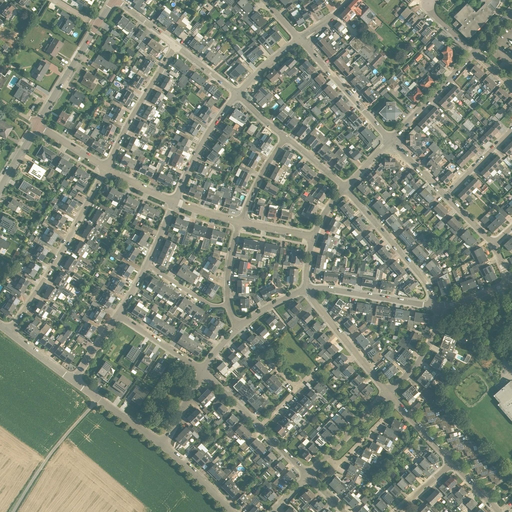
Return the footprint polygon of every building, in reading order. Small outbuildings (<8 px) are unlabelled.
[(144,2),(143,1),(140,0),(128,0),(129,0),(133,3),(135,5),(134,8),(142,14),(144,11),(140,8),(144,2)] [(237,12),(247,3),(244,0),(240,0),(239,0),(236,0),(234,2),(232,4),(229,7),(225,11),(229,14),(234,9),(237,12)] [(308,2),(306,0),(305,0),(304,1),(307,6),(309,5),(315,13),(320,10),(316,3),(313,0),(310,2),(309,0),(308,2)] [(326,6),(321,0),(318,0),(319,1),(316,3),(320,10),(326,6)] [(374,19),(378,16),(375,13),(365,4),(361,0),(355,0),(349,7),(355,13),(358,16),(367,25),(374,18),(374,19)] [(471,37),(470,36),(473,33),(474,34),(480,28),(479,27),(482,24),(483,25),(489,20),(488,18),(491,15),(492,16),(495,13),(493,11),(495,9),(496,10),(495,9),(497,7),(498,6),(499,5),(499,4),(500,3),(500,2),(500,1),(500,0),(480,0),(481,2),(481,4),(483,6),(476,13),(467,4),(456,16),(457,17),(455,19),(457,20),(453,25),(468,40),(471,37)] [(206,2),(202,7),(209,12),(213,7),(206,2)] [(0,12),(7,18),(15,9),(8,4),(5,6),(2,3),(0,6),(0,7),(0,8),(0,7),(0,12)] [(252,7),(247,3),(237,12),(237,13),(242,17),(237,22),(239,24),(244,20),(247,17),(245,14),(253,7),(252,7)] [(162,24),(169,15),(163,10),(165,8),(163,6),(161,8),(159,11),(162,13),(156,20),(157,20),(158,21),(159,22),(160,22),(162,24)] [(403,11),(398,6),(395,9),(397,11),(394,15),(397,18),(403,11)] [(357,24),(359,22),(356,18),(358,16),(355,13),(349,7),(345,12),(351,18),(352,19),(353,20),(356,22),(357,24)] [(415,14),(416,13),(412,9),(410,10),(408,8),(401,15),(406,19),(407,18),(409,20),(415,14)] [(305,9),(298,13),(304,21),(307,19),(310,18),(309,18),(310,17),(307,11),(306,12),(305,9)] [(62,11),(60,14),(68,19),(70,16),(62,11)] [(166,27),(167,28),(167,29),(173,21),(176,23),(180,18),(171,12),(169,15),(162,24),(165,26),(166,27)] [(253,25),(261,17),(256,13),(257,12),(250,19),(247,17),(244,20),(246,23),(248,21),(253,25)] [(345,12),(340,16),(347,23),(349,20),(352,22),(353,20),(352,19),(351,18),(345,12)] [(304,21),(298,13),(292,17),(298,25),(304,21)] [(421,22),(420,21),(416,17),(417,16),(415,14),(409,20),(408,21),(412,26),(411,26),(414,29),(415,28),(421,22)] [(180,18),(176,23),(178,25),(173,33),(175,34),(174,34),(176,35),(178,37),(186,27),(187,26),(181,22),(185,17),(182,15),(180,18)] [(124,29),(129,22),(123,17),(118,24),(124,29)] [(261,17),(253,25),(257,30),(255,31),(257,34),(261,31),(259,28),(260,27),(260,28),(266,22),(266,21),(265,22),(261,17)] [(220,28),(224,24),(220,19),(216,23),(220,28)] [(62,21),(58,28),(65,32),(69,34),(71,31),(75,24),(68,20),(66,23),(62,21)] [(425,30),(422,28),(425,24),(421,20),(420,21),(421,22),(415,28),(418,31),(416,33),(420,37),(422,34),(425,30)] [(129,22),(124,29),(130,33),(135,26),(129,22)] [(335,31),(341,36),(343,34),(341,32),(345,27),(339,22),(335,27),(337,29),(335,31)] [(182,40),(184,41),(183,41),(184,41),(189,35),(190,34),(192,36),(195,32),(194,31),(196,29),(197,28),(194,26),(191,30),(192,31),(191,32),(186,27),(178,37),(181,39),(182,40)] [(275,33),(270,37),(275,43),(279,40),(278,39),(280,37),(277,32),(279,31),(275,26),(272,29),(275,33)] [(428,27),(425,30),(422,34),(425,37),(423,39),(427,43),(431,38),(429,36),(433,31),(428,27)] [(194,49),(199,43),(201,40),(196,36),(197,34),(199,31),(196,29),(194,31),(195,32),(192,36),(194,38),(189,45),(191,46),(190,46),(192,47),(194,49)] [(131,38),(139,44),(137,46),(140,48),(144,44),(141,42),(146,35),(140,30),(136,36),(133,34),(131,38)] [(126,44),(131,38),(133,34),(131,37),(128,35),(128,36),(123,42),(126,44)] [(264,38),(262,37),(257,41),(258,41),(261,45),(265,42),(269,46),(271,44),(272,45),(275,43),(270,37),(268,34),(264,38)] [(381,51),(379,53),(359,34),(349,44),(367,61),(376,69),(387,57),(381,51)] [(329,38),(330,37),(328,35),(317,44),(322,49),(327,44),(327,43),(331,40),(329,38)] [(117,47),(114,45),(116,42),(109,37),(103,47),(102,48),(111,53),(112,51),(114,52),(117,47)] [(201,40),(199,43),(194,49),(197,51),(198,52),(200,53),(199,54),(200,54),(205,47),(206,46),(208,48),(214,41),(211,39),(209,42),(203,38),(201,41),(201,40)] [(55,58),(55,57),(54,57),(56,53),(57,53),(63,44),(54,39),(50,46),(47,44),(43,51),(55,58)] [(152,39),(147,45),(149,47),(153,49),(157,44),(152,39)] [(326,53),(337,44),(335,41),(334,42),(332,39),(331,40),(327,43),(327,44),(322,49),(326,53)] [(438,50),(442,45),(435,39),(432,43),(435,46),(438,50)] [(210,51),(205,58),(205,57),(207,59),(208,60),(208,59),(211,62),(218,52),(213,49),(215,47),(217,44),(214,41),(208,48),(210,50),(210,51)] [(432,43),(431,43),(430,41),(426,45),(426,46),(425,47),(428,49),(430,51),(433,48),(439,54),(440,53),(438,50),(435,46),(432,43)] [(330,58),(342,48),(343,49),(348,44),(346,42),(341,46),(340,45),(339,46),(337,44),(326,53),(330,58)] [(159,54),(160,52),(163,48),(157,44),(153,49),(159,54)] [(452,57),(452,51),(448,47),(447,48),(445,46),(441,51),(445,55),(445,57),(452,57)] [(263,53),(257,47),(251,51),(257,58),(263,53)] [(138,51),(141,53),(146,58),(148,55),(143,50),(140,48),(138,51)] [(246,51),(248,54),(246,56),(252,63),(257,58),(251,51),(249,48),(246,51)] [(337,56),(339,58),(334,63),(339,68),(344,63),(344,62),(348,59),(346,56),(349,54),(344,49),(337,56)] [(430,51),(428,49),(424,52),(432,60),(435,57),(429,52),(430,51)] [(221,60),(221,59),(224,61),(227,56),(225,55),(223,57),(218,52),(211,62),(213,64),(214,65),(216,66),(215,66),(216,66),(221,60)] [(419,53),(414,58),(417,62),(423,56),(419,53)] [(104,59),(98,55),(94,62),(93,62),(91,64),(91,65),(98,69),(101,64),(106,67),(104,69),(108,71),(107,71),(108,72),(109,70),(109,69),(114,72),(115,70),(117,67),(104,59)] [(445,57),(441,61),(440,62),(441,63),(442,63),(446,67),(447,65),(448,66),(452,62),(452,57),(445,57)] [(287,66),(290,69),(291,68),(292,69),(297,65),(295,63),(296,62),(292,58),(288,62),(287,61),(278,70),(284,77),(287,74),(283,70),(287,66)] [(154,64),(147,59),(147,60),(145,62),(143,61),(140,59),(138,61),(151,69),(154,64)] [(232,67),(234,70),(240,75),(243,72),(242,71),(244,69),(240,65),(242,63),(238,59),(235,62),(237,63),(232,67)] [(344,63),(339,68),(343,72),(351,65),(348,63),(350,61),(348,59),(344,62),(344,63)] [(179,71),(184,64),(178,60),(173,66),(179,71)] [(42,61),(32,77),(40,82),(44,76),(46,72),(45,71),(49,66),(50,66),(42,61)] [(151,69),(138,61),(138,62),(140,63),(137,68),(134,66),(132,68),(142,75),(144,72),(147,74),(151,69)] [(298,68),(301,70),(300,71),(303,73),(311,66),(310,65),(311,65),(309,63),(308,63),(306,61),(298,68)] [(436,64),(434,67),(442,74),(446,70),(444,68),(446,67),(442,63),(441,63),(440,62),(439,62),(439,61),(436,64)] [(179,71),(183,74),(185,75),(190,69),(184,64),(179,71)] [(442,74),(434,67),(431,64),(425,70),(427,72),(434,78),(436,77),(438,78),(442,74)] [(356,65),(353,68),(351,65),(343,72),(347,77),(358,67),(356,65)] [(311,66),(303,73),(301,75),(307,82),(317,73),(315,71),(311,66)] [(358,72),(360,74),(361,75),(367,70),(364,66),(360,70),(358,72)] [(470,71),(473,73),(475,75),(480,70),(475,66),(470,71)] [(434,78),(427,72),(425,70),(422,67),(419,70),(421,73),(425,76),(423,79),(424,80),(430,86),(434,82),(432,79),(433,78),(434,79),(434,78)] [(142,75),(132,68),(130,71),(134,74),(131,79),(134,81),(141,85),(144,79),(141,77),(142,75)] [(294,77),(298,73),(294,68),(289,72),(294,77)] [(240,75),(234,70),(230,74),(227,70),(224,73),(228,77),(230,76),(234,79),(236,77),(237,78),(240,75)] [(274,71),(270,75),(270,74),(266,77),(272,83),(278,78),(281,80),(284,77),(278,70),(278,71),(279,72),(277,74),(274,71)] [(399,78),(404,73),(400,70),(395,75),(399,78)] [(477,82),(480,79),(485,74),(480,70),(475,75),(473,77),(471,80),(473,82),(475,80),(477,82)] [(93,83),(96,78),(101,81),(103,77),(96,73),(94,76),(87,72),(83,78),(84,79),(81,83),(81,84),(92,91),(96,85),(93,83)] [(195,72),(190,78),(189,80),(188,81),(194,85),(200,77),(195,72)] [(9,75),(7,74),(5,77),(0,74),(0,85),(4,79),(6,80),(7,79),(9,75)] [(378,74),(370,80),(373,83),(376,80),(379,76),(380,76),(378,74)] [(322,88),(321,86),(325,82),(319,75),(311,82),(310,80),(303,87),(299,90),(293,95),(294,95),(295,98),(296,99),(303,93),(302,92),(312,83),(313,84),(313,85),(319,91),(321,88),(322,88)] [(361,82),(363,80),(363,79),(359,75),(351,82),(355,87),(361,82)] [(372,83),(374,85),(381,79),(379,76),(376,80),(373,83),(372,83)] [(174,82),(174,81),(167,77),(164,82),(171,86),(173,88),(176,83),(174,82)] [(194,85),(199,89),(201,86),(202,87),(206,81),(200,77),(194,85)] [(488,77),(483,82),(485,84),(483,87),(484,87),(482,89),(484,91),(492,81),(488,77)] [(394,90),(398,84),(391,78),(388,81),(389,82),(391,83),(390,85),(389,85),(394,90)] [(33,93),(35,89),(36,88),(21,79),(16,86),(22,89),(19,94),(16,98),(21,101),(20,101),(22,102),(25,104),(32,92),(33,93)] [(424,88),(426,90),(430,86),(424,80),(423,79),(419,83),(417,81),(415,83),(417,85),(423,90),(424,88)] [(360,91),(368,84),(363,80),(361,82),(355,87),(360,91)] [(141,85),(134,81),(131,86),(138,90),(141,85)] [(492,81),(484,91),(485,92),(487,90),(490,93),(492,90),(497,85),(492,81)] [(173,88),(171,86),(164,82),(160,87),(168,92),(167,94),(172,98),(174,95),(170,93),(173,88)] [(406,91),(407,91),(408,92),(404,96),(411,102),(413,100),(415,102),(419,98),(411,91),(403,83),(400,86),(406,91)] [(212,85),(207,91),(209,92),(213,95),(217,90),(212,85)] [(419,98),(423,94),(421,92),(423,90),(417,85),(411,91),(419,98)] [(198,97),(204,89),(202,87),(201,86),(199,89),(199,90),(196,95),(198,97)] [(329,86),(323,90),(324,91),(320,94),(324,98),(324,99),(325,98),(333,91),(329,86)] [(461,91),(456,86),(452,90),(465,103),(466,101),(462,98),(461,97),(463,94),(461,91)] [(122,95),(124,96),(131,100),(134,95),(132,94),(134,91),(128,88),(127,87),(125,90),(125,89),(122,95)] [(254,97),(257,100),(255,102),(261,107),(265,104),(268,101),(269,101),(270,100),(273,97),(269,93),(268,93),(262,87),(258,91),(259,91),(254,97)] [(372,89),(372,90),(370,87),(362,94),(367,99),(374,92),(375,92),(372,89)] [(494,105),(494,104),(496,102),(505,92),(500,88),(495,93),(496,93),(498,95),(496,97),(494,100),(494,101),(492,103),(494,105)] [(206,95),(205,94),(207,91),(204,89),(198,97),(203,100),(206,96),(206,95)] [(83,102),(86,97),(77,91),(77,90),(76,92),(74,96),(73,95),(69,101),(73,103),(75,105),(78,107),(82,101),(83,102)] [(223,94),(217,90),(213,95),(218,100),(223,94)] [(447,95),(453,100),(455,97),(459,101),(461,99),(464,103),(465,103),(452,90),(447,95)] [(333,91),(325,98),(329,102),(329,103),(337,95),(333,91)] [(154,97),(164,103),(165,103),(166,101),(163,99),(165,96),(158,92),(154,97)] [(379,97),(378,96),(374,92),(367,99),(371,104),(379,97)] [(505,92),(496,102),(494,104),(494,105),(497,107),(499,104),(498,103),(502,99),(505,101),(510,96),(505,92)] [(118,100),(114,98),(113,101),(122,106),(124,103),(128,106),(131,100),(124,96),(122,95),(118,100)] [(450,102),(453,100),(447,95),(443,99),(453,108),(454,107),(452,105),(452,104),(450,102)] [(161,107),(164,103),(154,97),(151,102),(159,107),(158,109),(163,112),(165,110),(161,107)] [(216,102),(210,98),(207,103),(212,107),(216,102)] [(332,107),(336,112),(339,109),(345,104),(341,99),(332,107)] [(451,110),(453,108),(443,99),(439,104),(446,111),(449,108),(451,110)] [(112,108),(111,111),(122,117),(125,111),(121,109),(122,106),(113,101),(111,103),(118,107),(116,110),(112,108)] [(205,102),(200,110),(208,116),(212,111),(210,110),(212,107),(207,103),(205,102)] [(391,103),(387,103),(387,107),(386,107),(380,113),(387,120),(387,122),(391,122),(391,103)] [(402,113),(396,107),(395,107),(395,103),(391,103),(391,122),(396,122),(396,120),(402,113)] [(290,110),(286,106),(284,104),(277,113),(279,115),(277,118),(282,122),(287,116),(287,115),(290,117),(293,113),(290,110)] [(345,104),(339,109),(336,112),(337,112),(336,112),(338,114),(339,114),(340,116),(338,118),(338,117),(333,121),(336,125),(339,121),(341,120),(346,116),(344,114),(349,109),(345,104)] [(155,113),(156,111),(149,106),(146,112),(154,117),(156,113),(155,113)] [(317,117),(321,113),(315,106),(311,111),(317,117)] [(441,112),(435,107),(431,111),(436,116),(438,119),(441,121),(442,122),(443,122),(445,120),(441,116),(442,114),(441,112)] [(242,114),(236,110),(235,109),(236,110),(232,116),(231,115),(231,116),(238,120),(242,114)] [(208,116),(200,110),(199,110),(194,117),(195,118),(201,122),(203,120),(205,121),(208,116)] [(113,115),(112,118),(119,122),(122,117),(111,111),(110,113),(113,115)] [(427,116),(432,121),(436,116),(431,111),(427,116)] [(69,116),(64,113),(62,112),(60,115),(59,114),(58,116),(59,116),(57,118),(59,119),(57,122),(70,130),(74,124),(71,122),(71,123),(67,121),(67,120),(69,116)] [(151,120),(154,122),(156,118),(154,117),(146,112),(142,117),(149,121),(151,120)] [(297,124),(296,124),(298,122),(294,118),(296,115),(293,113),(290,117),(292,119),(288,123),(289,123),(286,126),(292,130),(297,124)] [(343,123),(348,118),(352,123),(358,118),(353,113),(351,116),(348,113),(346,116),(341,120),(343,123)] [(248,118),(242,114),(238,120),(244,124),(248,118)] [(438,135),(439,136),(441,134),(432,126),(434,123),(432,121),(427,116),(423,120),(438,135)] [(299,131),(299,132),(297,134),(302,139),(303,138),(304,138),(304,137),(310,130),(305,126),(309,120),(307,118),(301,124),(304,126),(299,131)] [(362,123),(358,118),(352,123),(350,126),(354,130),(351,133),(352,133),(354,135),(363,127),(362,127),(360,125),(362,123)] [(6,138),(12,128),(0,120),(0,130),(0,131),(0,134),(0,135),(6,138)] [(418,125),(423,130),(426,127),(436,137),(438,135),(423,120),(418,125)] [(155,127),(149,124),(144,121),(143,123),(140,122),(137,127),(148,133),(151,134),(155,130),(156,128),(154,127),(155,127)] [(74,136),(80,140),(83,134),(78,130),(82,124),(79,122),(74,130),(76,132),(74,136)] [(202,126),(195,122),(191,127),(198,131),(202,126)] [(330,130),(335,125),(333,124),(330,127),(326,122),(324,124),(330,130)] [(493,123),(491,122),(490,123),(498,132),(503,127),(498,122),(495,125),(493,123)] [(494,136),(498,132),(490,123),(488,125),(492,128),(489,131),(494,136)] [(116,127),(109,124),(107,127),(104,125),(102,128),(106,130),(114,133),(116,127)] [(253,133),(254,134),(258,128),(257,127),(252,124),(248,130),(245,128),(243,131),(251,136),(253,133)] [(233,130),(232,129),(229,127),(227,125),(227,126),(223,131),(222,131),(224,132),(222,134),(227,139),(229,140),(231,137),(235,132),(233,130)] [(176,129),(180,131),(186,135),(188,132),(184,130),(181,129),(182,128),(178,126),(176,129)] [(417,126),(413,130),(407,136),(407,141),(415,141),(418,141),(418,135),(422,131),(417,126)] [(134,133),(141,136),(142,134),(143,135),(144,134),(147,135),(148,133),(137,127),(134,133)] [(191,127),(188,132),(195,137),(198,131),(191,127)] [(356,138),(361,133),(366,138),(371,133),(368,130),(366,128),(361,133),(361,132),(360,133),(358,131),(363,127),(354,135),(356,138)] [(322,142),(321,143),(325,138),(320,134),(315,129),(314,130),(310,135),(312,137),(307,143),(313,148),(319,140),(322,142)] [(106,130),(104,136),(111,139),(114,133),(106,130)] [(482,130),(481,132),(490,140),(494,136),(489,131),(486,134),(485,132),(483,130),(482,130)] [(490,140),(481,132),(479,133),(483,137),(480,140),(485,145),(490,140)] [(341,142),(345,138),(341,133),(337,137),(341,142)] [(371,143),(376,139),(374,136),(371,133),(366,138),(362,141),(367,146),(365,148),(367,150),(373,145),(371,143)] [(83,134),(80,140),(86,143),(89,138),(83,134)] [(217,143),(222,148),(223,149),(225,146),(223,144),(227,139),(222,134),(222,135),(218,140),(217,140),(218,141),(217,143)] [(189,147),(192,142),(188,140),(185,138),(184,140),(183,140),(182,139),(182,138),(175,135),(173,139),(177,141),(189,147)] [(273,140),(267,136),(263,142),(269,146),(273,140)] [(132,137),(129,143),(137,147),(143,149),(147,142),(141,139),(140,141),(132,137)] [(329,151),(328,151),(331,148),(325,144),(329,140),(326,138),(325,138),(321,143),(323,146),(318,152),(323,157),(329,151)] [(260,140),(256,146),(258,148),(258,147),(264,152),(269,146),(263,142),(260,140)] [(97,142),(96,142),(94,141),(91,147),(96,151),(100,145),(101,143),(98,141),(97,142)] [(189,147),(177,141),(175,145),(174,147),(172,146),(169,144),(167,147),(168,147),(171,149),(182,154),(183,151),(186,153),(189,147)] [(407,146),(413,152),(419,157),(424,152),(419,148),(420,147),(421,147),(421,141),(418,141),(415,141),(407,141),(407,146)] [(474,146),(472,148),(469,144),(468,145),(466,146),(470,150),(475,155),(479,150),(478,149),(480,147),(476,142),(475,142),(473,144),(474,146)] [(126,148),(133,151),(132,153),(132,154),(133,154),(139,157),(140,154),(143,156),(144,153),(136,149),(137,147),(129,143),(126,148)] [(211,152),(217,157),(218,158),(220,155),(218,153),(222,148),(217,143),(216,143),(217,144),(212,149),(213,150),(211,152)] [(432,144),(428,148),(436,155),(426,165),(430,168),(441,157),(443,155),(445,153),(434,143),(432,144)] [(106,149),(100,145),(96,151),(102,155),(106,149)] [(466,146),(466,147),(465,148),(468,151),(466,154),(471,159),(475,155),(470,150),(466,146)] [(52,161),(51,162),(48,168),(51,170),(55,164),(57,161),(53,159),(56,155),(42,147),(37,156),(43,160),(45,157),(52,161)] [(503,151),(508,156),(511,153),(511,154),(511,150),(508,147),(503,151)] [(350,149),(347,152),(355,161),(361,155),(360,154),(358,152),(355,148),(352,151),(350,149)] [(170,151),(173,153),(170,159),(181,164),(184,158),(180,157),(182,154),(171,149),(170,151)] [(323,157),(329,162),(331,159),(334,161),(342,152),(339,149),(334,155),(329,151),(323,157)] [(211,165),(214,167),(216,163),(219,159),(218,158),(217,157),(211,152),(211,153),(207,158),(206,158),(208,159),(205,162),(211,165)] [(283,157),(290,161),(293,155),(286,152),(283,157)] [(334,166),(340,171),(345,165),(343,163),(347,157),(342,152),(334,161),(337,163),(334,166)] [(255,154),(254,153),(251,159),(257,163),(261,157),(255,154)] [(453,160),(452,159),(448,156),(447,155),(446,155),(445,153),(443,155),(445,157),(450,163),(453,160)] [(471,159),(466,154),(462,157),(461,156),(462,156),(460,153),(458,155),(456,153),(456,154),(466,164),(471,159)] [(460,160),(457,163),(462,168),(466,164),(456,154),(455,155),(456,156),(456,157),(458,159),(459,159),(460,160)] [(142,165),(143,163),(146,157),(143,156),(140,161),(138,165),(141,166),(138,172),(145,175),(148,168),(145,166),(144,167),(142,165)] [(494,160),(499,165),(503,170),(505,168),(500,164),(503,161),(498,156),(494,160)] [(120,163),(127,166),(130,159),(126,157),(126,158),(123,157),(120,163)] [(293,162),(290,161),(283,157),(280,163),(283,164),(282,167),(288,170),(289,168),(287,167),(289,164),(291,165),(293,162)] [(433,172),(439,166),(437,164),(443,159),(441,157),(430,168),(433,172)] [(57,167),(62,170),(67,162),(62,158),(57,167)] [(130,159),(127,166),(133,169),(136,163),(133,162),(134,161),(130,159)] [(169,159),(167,164),(179,170),(181,164),(170,159),(169,159)] [(257,163),(251,159),(247,166),(248,166),(253,170),(257,163)] [(378,166),(380,168),(381,167),(389,167),(389,159),(384,159),(378,166)] [(394,159),(389,159),(389,167),(389,170),(396,169),(397,169),(399,167),(401,165),(394,159)] [(509,176),(503,170),(499,165),(494,160),(490,165),(497,172),(499,170),(504,175),(507,178),(509,176)] [(73,165),(67,162),(62,170),(67,173),(73,165)] [(158,163),(156,168),(150,165),(148,168),(145,175),(151,178),(154,172),(157,174),(161,164),(158,163)] [(34,164),(32,167),(28,173),(37,178),(40,180),(46,171),(34,164)] [(162,175),(160,174),(164,166),(161,164),(157,174),(156,175),(158,177),(157,181),(163,184),(167,176),(163,174),(162,175)] [(200,174),(204,176),(206,172),(210,174),(211,171),(210,171),(211,169),(219,174),(221,170),(214,167),(211,165),(209,168),(201,164),(198,172),(200,174)] [(298,173),(303,178),(310,170),(305,165),(299,171),(297,169),(292,175),(295,177),(298,173)] [(485,169),(490,174),(495,179),(496,177),(494,175),(497,173),(497,172),(490,165),(485,169)] [(241,170),(238,177),(247,182),(251,175),(248,174),(249,171),(245,169),(240,166),(238,169),(241,170)] [(273,173),(280,176),(283,178),(286,172),(290,174),(291,172),(288,170),(282,167),(280,169),(276,167),(273,173)] [(78,168),(75,174),(73,173),(69,180),(72,181),(74,178),(78,180),(83,172),(78,168)] [(181,174),(176,171),(170,169),(169,172),(176,175),(175,176),(179,178),(181,174)] [(494,180),(495,179),(490,174),(485,169),(481,173),(488,181),(491,178),(493,180),(494,180)] [(310,170),(303,178),(309,182),(308,183),(311,185),(317,177),(315,175),(316,174),(315,174),(310,170)] [(369,175),(380,186),(382,184),(380,181),(381,180),(378,177),(381,174),(377,170),(374,172),(373,171),(369,175)] [(451,180),(455,176),(450,170),(447,174),(443,170),(442,172),(451,180)] [(89,175),(83,172),(78,180),(84,184),(89,175)] [(451,180),(442,172),(439,174),(441,176),(442,175),(444,177),(441,179),(446,185),(451,180)] [(270,178),(275,181),(273,183),(279,187),(281,184),(280,183),(283,178),(280,176),(273,173),(270,178)] [(409,173),(401,182),(406,186),(408,184),(414,178),(409,173)] [(163,184),(170,187),(173,180),(171,178),(172,176),(168,174),(167,176),(163,184)] [(366,178),(371,183),(369,185),(374,189),(377,186),(379,187),(380,186),(369,175),(366,178)] [(396,176),(392,180),(388,183),(391,186),(395,183),(399,179),(396,176)] [(247,182),(238,177),(235,184),(232,183),(230,185),(236,188),(240,190),(242,187),(244,188),(247,182)] [(311,185),(313,187),(320,179),(317,177),(311,185)] [(408,184),(406,186),(403,189),(407,192),(417,181),(414,178),(408,184)] [(480,184),(481,184),(476,179),(471,183),(476,188),(478,190),(480,192),(483,195),(484,193),(479,188),(481,186),(480,184)] [(18,189),(33,198),(35,195),(40,198),(43,193),(24,181),(21,185),(22,186),(20,190),(19,189),(18,189)] [(421,185),(417,181),(407,192),(402,197),(403,199),(408,194),(413,189),(415,190),(421,185)] [(356,187),(365,196),(371,191),(369,189),(362,182),(356,187)] [(206,190),(208,191),(205,201),(211,203),(215,192),(212,191),(212,190),(209,189),(211,184),(208,183),(206,190)] [(472,192),(474,190),(476,188),(471,183),(467,187),(472,192)] [(271,193),(270,196),(275,199),(276,196),(275,195),(278,189),(268,184),(264,190),(271,193)] [(113,200),(117,192),(106,186),(103,192),(108,195),(107,197),(113,200)] [(330,190),(324,186),(322,189),(318,187),(316,189),(318,190),(326,196),(330,190),(330,191),(330,190)] [(197,187),(196,190),(190,188),(188,195),(194,198),(197,188),(197,187)] [(203,192),(202,192),(203,189),(197,187),(197,188),(194,198),(200,200),(203,192)] [(215,192),(211,203),(218,205),(220,198),(223,199),(225,191),(225,188),(222,187),(220,193),(220,194),(216,192),(215,192)] [(469,195),(472,192),(467,187),(462,192),(472,201),(474,199),(471,197),(469,195)] [(315,198),(316,198),(321,202),(322,202),(321,202),(326,196),(318,190),(316,189),(311,196),(309,195),(308,197),(313,201),(315,199),(315,198)] [(429,194),(424,189),(422,192),(420,189),(413,196),(415,198),(417,197),(421,201),(420,203),(424,199),(429,194)] [(228,193),(228,192),(225,191),(223,199),(225,199),(223,207),(229,209),(231,201),(232,199),(229,198),(230,194),(228,193)] [(390,195),(388,193),(386,191),(380,196),(385,200),(390,195)] [(113,200),(118,203),(123,195),(117,192),(113,200)] [(470,203),(472,201),(462,192),(458,196),(463,201),(466,199),(470,203)] [(312,204),(313,201),(308,197),(301,193),(300,196),(300,197),(306,201),(306,200),(309,202),(311,204),(312,204)] [(428,209),(429,207),(435,202),(433,200),(434,199),(429,194),(424,199),(420,203),(427,210),(428,209)] [(128,197),(124,206),(129,209),(127,213),(134,200),(128,197)] [(68,198),(65,203),(73,209),(77,203),(68,198)] [(7,206),(6,206),(15,212),(18,207),(18,208),(18,207),(28,213),(31,209),(13,199),(10,203),(8,202),(9,203),(7,206)] [(231,201),(229,209),(235,210),(237,206),(239,207),(241,201),(235,199),(234,202),(231,201)] [(131,215),(133,211),(138,213),(141,206),(138,205),(139,203),(134,200),(127,213),(131,215)] [(342,215),(344,213),(345,214),(350,209),(346,204),(346,203),(343,200),(337,205),(342,210),(340,212),(342,215)] [(372,206),(373,206),(377,211),(383,206),(379,201),(372,206)] [(276,209),(277,208),(276,209),(279,210),(283,203),(280,202),(278,206),(276,206),(275,206),(270,205),(269,206),(268,208),(269,208),(269,209),(268,213),(268,217),(274,218),(276,209)] [(70,214),(73,209),(65,203),(61,209),(70,214)] [(255,215),(264,217),(265,212),(266,208),(266,205),(264,204),(257,203),(255,215)] [(282,209),(282,212),(280,219),(288,220),(288,219),(291,219),(292,212),(292,211),(296,204),(292,203),(289,210),(282,209)] [(439,203),(433,209),(438,214),(443,208),(439,203)] [(511,214),(511,207),(511,206),(510,206),(508,203),(503,208),(505,209),(503,211),(507,216),(509,214),(511,216),(511,214)] [(318,208),(311,204),(308,211),(314,214),(317,208),(318,208)] [(138,213),(137,216),(139,217),(145,220),(147,217),(151,208),(145,205),(144,208),(141,206),(138,213)] [(377,211),(382,216),(388,211),(383,206),(377,211)] [(152,220),(152,219),(156,221),(160,213),(156,211),(156,210),(151,208),(147,217),(145,220),(147,221),(149,218),(152,220)] [(443,208),(438,214),(442,218),(448,212),(443,208)] [(308,211),(305,209),(304,209),(302,212),(306,214),(304,217),(311,220),(314,214),(308,211)] [(354,214),(354,213),(350,209),(345,214),(349,218),(354,214)] [(506,220),(507,220),(505,218),(507,216),(503,211),(501,209),(498,212),(501,215),(497,219),(502,224),(506,220)] [(98,210),(95,215),(103,220),(106,222),(110,217),(109,217),(109,216),(115,219),(117,216),(115,216),(113,214),(109,213),(105,210),(104,213),(98,210)] [(58,213),(55,219),(63,224),(67,219),(58,213)] [(91,221),(99,226),(103,220),(95,215),(91,221)] [(386,221),(390,226),(396,221),(399,219),(396,215),(393,217),(392,216),(386,221)] [(15,224),(13,222),(3,216),(0,222),(1,223),(0,224),(0,226),(8,231),(9,229),(11,231),(15,224)] [(453,217),(447,223),(452,227),(457,222),(453,217)] [(173,228),(179,230),(182,220),(177,218),(173,228)] [(341,223),(339,222),(340,220),(336,218),(335,220),(332,219),(329,225),(336,228),(338,229),(341,223)] [(362,223),(358,218),(351,224),(349,222),(345,225),(347,228),(350,225),(354,230),(357,228),(362,223)] [(60,229),(63,224),(55,219),(52,224),(60,229)] [(390,226),(395,231),(401,226),(399,224),(402,222),(399,219),(396,221),(390,226)] [(497,229),(502,224),(497,219),(492,223),(497,229)] [(188,223),(182,220),(179,230),(178,233),(184,236),(183,240),(186,241),(188,234),(185,234),(186,232),(185,232),(188,223)] [(451,232),(454,235),(456,237),(458,235),(455,233),(456,232),(462,226),(457,222),(452,227),(454,230),(451,232)] [(366,228),(362,223),(357,228),(354,230),(358,235),(355,237),(357,240),(363,235),(361,232),(366,228)] [(497,229),(492,223),(487,228),(493,233),(497,229)] [(85,230),(93,236),(97,230),(89,225),(85,230)] [(190,237),(196,239),(200,226),(195,225),(191,236),(188,234),(186,241),(189,242),(190,237)] [(334,237),(339,239),(340,236),(335,234),(338,229),(336,228),(329,225),(326,230),(335,235),(334,237)] [(200,226),(196,239),(199,240),(200,237),(204,238),(207,228),(200,226)] [(50,230),(46,235),(55,240),(58,235),(50,230)] [(93,243),(94,243),(97,238),(93,236),(85,230),(82,236),(88,240),(93,243)] [(216,241),(219,232),(213,230),(210,240),(216,241)] [(403,241),(412,234),(408,230),(406,232),(405,231),(399,236),(403,241)] [(149,236),(142,231),(138,237),(146,241),(149,236)] [(456,237),(453,240),(455,242),(457,240),(460,242),(463,239),(465,242),(471,236),(466,231),(463,234),(461,232),(458,235),(456,237)] [(222,243),(225,234),(219,232),(216,241),(217,242),(222,243)] [(369,242),(375,238),(370,233),(365,237),(363,235),(357,240),(357,241),(358,242),(359,242),(363,247),(366,244),(367,245),(369,242)] [(403,241),(408,247),(415,241),(417,243),(421,239),(419,237),(416,239),(412,234),(403,241)] [(40,237),(39,238),(36,236),(35,239),(44,244),(45,242),(52,246),(55,240),(46,235),(44,239),(40,237)] [(125,238),(127,240),(138,247),(139,245),(142,247),(146,241),(138,237),(135,242),(134,241),(128,237),(128,238),(124,235),(122,237),(125,238)] [(476,241),(471,236),(465,242),(470,247),(476,241)] [(0,249),(1,249),(2,247),(7,250),(11,244),(0,237),(0,249)] [(333,240),(324,237),(322,243),(332,246),(334,240),(338,242),(339,239),(334,237),(333,240)] [(367,245),(369,247),(372,245),(374,247),(379,242),(375,238),(369,242),(367,245)] [(37,244),(36,244),(33,249),(37,251),(45,256),(48,251),(42,247),(44,244),(35,239),(33,241),(37,244)] [(125,242),(132,247),(129,252),(136,257),(140,251),(136,249),(138,247),(127,240),(125,242)] [(242,250),(244,251),(248,252),(249,249),(251,241),(244,240),(242,250)] [(88,248),(89,246),(86,244),(80,241),(77,246),(85,252),(88,254),(91,250),(88,248)] [(164,247),(173,251),(176,245),(166,241),(164,247)] [(249,249),(258,251),(259,246),(256,246),(257,242),(251,241),(249,249)] [(327,251),(328,248),(331,250),(332,246),(322,243),(320,249),(327,251)] [(264,252),(263,255),(269,256),(271,245),(265,244),(263,252),(264,252)] [(269,256),(275,257),(275,254),(276,254),(278,246),(271,245),(269,256)] [(73,252),(80,256),(82,257),(85,252),(77,246),(73,252)] [(416,256),(425,249),(424,248),(420,247),(420,248),(418,246),(412,251),(416,256)] [(161,252),(171,256),(173,251),(164,247),(161,252)] [(387,252),(383,247),(376,253),(374,251),(370,254),(372,256),(375,254),(376,256),(379,259),(382,256),(387,252)] [(367,256),(370,254),(374,251),(372,248),(371,249),(365,254),(367,256)] [(481,248),(474,252),(477,258),(484,254),(481,248)] [(416,256),(421,262),(428,256),(430,258),(434,254),(436,253),(434,250),(432,252),(429,254),(425,249),(416,256)] [(32,255),(26,252),(23,250),(21,252),(25,254),(31,258),(32,255)] [(293,250),(292,257),(299,258),(300,251),(293,250)] [(37,251),(33,256),(42,261),(45,256),(37,251)] [(123,259),(117,255),(111,251),(109,255),(115,259),(116,257),(121,261),(123,259)] [(129,252),(125,257),(133,262),(136,257),(129,252)] [(159,257),(168,262),(171,256),(161,252),(159,257)] [(386,265),(385,263),(391,257),(387,252),(382,256),(379,259),(383,264),(377,269),(380,271),(383,268),(386,265)] [(213,258),(210,263),(217,268),(221,263),(217,260),(219,257),(220,254),(213,253),(212,256),(211,257),(213,258)] [(477,258),(480,264),(478,264),(480,267),(485,265),(484,262),(487,261),(484,254),(477,258)] [(318,255),(318,256),(317,262),(323,263),(325,263),(326,259),(327,260),(327,257),(332,259),(333,256),(328,255),(327,257),(318,255)] [(75,267),(79,261),(77,260),(71,256),(67,262),(75,267)] [(290,256),(288,256),(287,263),(283,262),(283,265),(290,266),(290,263),(298,265),(298,264),(299,258),(292,257),(290,256)] [(168,262),(159,257),(156,263),(166,268),(168,262)] [(425,266),(430,272),(438,264),(434,259),(432,260),(431,261),(425,266)] [(207,261),(206,264),(208,266),(206,269),(214,273),(217,268),(210,263),(207,261)] [(390,266),(388,267),(386,265),(383,268),(380,271),(383,272),(384,270),(385,272),(388,269),(390,271),(393,272),(394,271),(400,266),(395,261),(390,266)] [(31,262),(28,267),(37,272),(40,267),(31,262)] [(67,262),(64,267),(72,272),(75,267),(67,262)] [(317,262),(316,268),(315,271),(322,272),(323,269),(325,270),(326,263),(325,263),(323,263),(317,262)] [(336,282),(336,280),(340,280),(341,273),(342,264),(339,263),(339,268),(332,267),(331,271),(331,272),(330,281),(336,282)] [(134,269),(126,264),(123,269),(130,274),(134,269)] [(434,277),(441,271),(438,264),(430,272),(434,277)] [(187,270),(182,266),(176,275),(182,278),(187,270)] [(404,271),(400,266),(394,271),(398,276),(395,279),(397,281),(402,277),(405,274),(404,271)] [(490,266),(483,270),(486,276),(493,272),(490,266)] [(18,268),(18,269),(17,271),(24,276),(26,273),(33,278),(37,272),(28,267),(26,270),(22,271),(18,268)] [(238,274),(241,275),(240,278),(254,279),(254,276),(250,276),(251,270),(247,269),(239,268),(238,274)] [(469,289),(476,286),(473,279),(476,278),(474,274),(473,271),(472,268),(469,269),(471,275),(465,277),(469,289)] [(123,269),(119,274),(127,279),(130,274),(123,269)] [(323,280),(324,280),(330,281),(331,272),(331,271),(328,271),(328,270),(325,270),(323,269),(322,272),(315,271),(315,274),(324,275),(323,280)] [(374,288),(374,285),(377,286),(378,280),(379,275),(380,271),(377,269),(375,278),(369,277),(369,280),(367,287),(374,288)] [(187,281),(192,273),(187,270),(182,278),(187,281)] [(68,284),(72,279),(71,278),(69,277),(61,271),(58,277),(68,283),(68,284)] [(356,278),(359,279),(360,271),(358,271),(357,274),(351,273),(350,277),(349,284),(355,285),(356,278)] [(361,286),(367,287),(369,280),(369,277),(363,276),(363,272),(360,271),(359,279),(362,279),(361,286)] [(343,276),(342,283),(349,284),(350,277),(351,273),(346,272),(345,276),(343,276)] [(496,279),(496,278),(493,272),(486,276),(489,282),(490,281),(491,281),(492,281),(496,279)] [(192,285),(197,276),(192,273),(187,281),(192,285)] [(22,277),(18,283),(27,288),(30,283),(22,277)] [(56,286),(58,288),(59,288),(63,291),(69,294),(70,292),(65,289),(68,283),(58,277),(54,282),(57,284),(56,286)] [(411,290),(416,286),(416,285),(411,280),(409,282),(405,277),(404,279),(402,277),(397,281),(400,282),(403,280),(406,284),(411,290)] [(465,277),(466,281),(460,284),(463,291),(469,289),(465,277)] [(153,290),(158,282),(153,278),(148,287),(153,290)] [(237,287),(245,287),(245,284),(249,284),(249,281),(253,282),(254,279),(240,278),(240,281),(237,281),(237,287)] [(124,283),(117,279),(113,284),(121,289),(124,283)] [(386,290),(392,292),(393,289),(396,289),(397,281),(395,279),(394,283),(388,282),(387,284),(386,290)] [(437,282),(437,283),(439,289),(447,287),(449,286),(450,286),(448,279),(437,282)] [(387,284),(388,282),(381,280),(378,280),(377,286),(380,286),(380,289),(386,290),(387,284)] [(399,290),(399,286),(406,294),(411,290),(406,284),(403,280),(400,282),(397,281),(396,289),(399,290)] [(164,285),(158,282),(153,290),(158,293),(164,285)] [(208,288),(216,292),(219,287),(212,282),(208,288)] [(277,293),(273,285),(271,282),(268,284),(270,287),(266,288),(270,296),(277,293)] [(18,283),(15,288),(24,293),(27,288),(18,283)] [(113,284),(110,289),(118,294),(121,289),(113,284)] [(169,288),(164,285),(158,293),(163,297),(169,288)] [(201,291),(205,293),(212,298),(216,292),(208,288),(205,285),(201,291)] [(7,301),(9,302),(16,306),(20,300),(19,299),(21,295),(12,290),(7,286),(4,290),(9,293),(8,295),(9,298),(7,301)] [(57,293),(58,291),(57,290),(50,286),(47,291),(55,296),(57,298),(60,294),(57,293)] [(439,289),(442,295),(442,296),(446,294),(446,295),(447,294),(452,292),(450,286),(449,286),(447,287),(439,289)] [(104,299),(112,303),(115,298),(112,296),(114,295),(102,287),(100,289),(106,293),(107,292),(108,293),(104,299)] [(256,293),(256,294),(249,294),(249,287),(245,287),(237,287),(237,294),(240,294),(240,297),(249,297),(252,297),(256,297),(256,293)] [(260,292),(264,300),(270,296),(266,288),(263,290),(262,287),(259,289),(260,292)] [(163,297),(168,300),(174,292),(169,288),(163,297)] [(43,297),(51,302),(55,296),(47,291),(43,297)] [(179,295),(174,292),(168,300),(173,304),(179,295)] [(100,303),(94,299),(92,298),(90,300),(91,301),(93,302),(104,309),(106,307),(108,309),(112,303),(104,299),(101,304),(100,303)] [(176,310),(178,307),(183,310),(189,302),(184,298),(182,302),(179,300),(174,308),(171,313),(173,315),(176,310)] [(335,305),(341,309),(343,306),(344,307),(350,308),(349,311),(352,311),(353,306),(354,304),(346,303),(345,304),(339,299),(335,305)] [(240,304),(240,305),(241,305),(241,308),(249,308),(249,300),(240,300),(240,304)] [(9,302),(7,301),(0,309),(0,310),(2,312),(2,313),(7,316),(10,312),(11,313),(16,306),(9,302)] [(41,301),(37,306),(45,311),(49,314),(52,309),(56,311),(58,309),(52,305),(51,308),(48,306),(49,306),(41,301)] [(91,311),(95,314),(102,318),(106,313),(103,311),(104,309),(93,302),(92,303),(91,304),(95,307),(91,311)] [(194,305),(189,302),(183,310),(189,314),(194,305)] [(364,304),(357,303),(356,307),(353,306),(354,304),(353,306),(352,311),(352,313),(355,314),(355,312),(363,313),(364,304)] [(295,316),(296,315),(303,309),(298,304),(291,310),(290,308),(287,311),(293,318),(286,324),(289,326),(298,318),(295,316)] [(364,304),(363,313),(369,314),(370,308),(371,305),(364,304)] [(189,314),(194,317),(199,308),(194,305),(189,314)] [(331,310),(337,314),(342,317),(340,318),(341,318),(343,321),(344,319),(349,316),(347,313),(346,313),(341,309),(335,305),(331,310)] [(37,306),(37,307),(34,312),(37,314),(36,317),(41,320),(43,318),(42,317),(45,311),(37,306)] [(137,317),(142,309),(136,306),(132,313),(137,317)] [(376,306),(375,315),(375,316),(372,316),(371,323),(375,324),(376,321),(374,321),(375,318),(381,319),(382,316),(383,307),(376,306)] [(392,313),(392,311),(390,311),(390,308),(383,307),(382,316),(388,317),(388,321),(391,322),(392,313)] [(199,308),(194,317),(192,319),(197,322),(198,322),(200,324),(201,322),(202,322),(204,319),(205,316),(203,315),(205,312),(199,308)] [(142,309),(137,317),(142,320),(147,313),(142,309)] [(396,309),(395,313),(392,313),(391,322),(389,330),(394,331),(395,322),(401,323),(401,320),(403,310),(396,309)] [(409,316),(410,312),(403,310),(401,320),(408,321),(407,325),(410,326),(411,317),(409,316)] [(308,313),(302,318),(300,320),(298,318),(289,326),(291,329),(299,320),(304,325),(306,328),(309,325),(307,323),(312,318),(308,313)] [(422,314),(415,313),(414,317),(411,317),(410,326),(412,328),(413,322),(420,323),(422,314)] [(102,318),(95,314),(91,319),(99,324),(102,318)] [(352,317),(352,314),(350,314),(350,315),(349,316),(344,319),(346,322),(343,324),(347,329),(353,324),(351,321),(349,319),(352,317)] [(420,323),(427,324),(429,315),(422,314),(420,323)] [(160,320),(155,316),(149,325),(155,328),(160,320)] [(271,328),(274,325),(277,328),(278,327),(280,329),(284,325),(279,320),(277,322),(272,316),(266,322),(271,328)] [(35,320),(32,323),(30,324),(25,331),(30,335),(35,328),(39,322),(40,323),(41,320),(36,317),(34,319),(35,320)] [(220,330),(224,324),(215,319),(212,324),(220,330)] [(165,323),(160,320),(155,328),(160,332),(165,323)] [(313,335),(315,333),(321,327),(317,322),(311,328),(309,325),(306,328),(304,330),(306,332),(308,330),(313,335)] [(30,335),(35,339),(38,334),(40,336),(48,325),(46,323),(42,329),(40,331),(35,328),(30,335)] [(96,328),(89,323),(85,329),(93,334),(96,328)] [(171,326),(165,323),(160,332),(165,335),(171,326)] [(217,335),(220,330),(212,324),(209,329),(217,335)] [(351,334),(358,329),(353,324),(347,329),(351,334)] [(39,342),(44,346),(50,339),(45,335),(47,332),(51,327),(48,325),(40,336),(42,338),(39,342)] [(170,338),(176,330),(171,326),(165,335),(170,338)] [(261,326),(256,331),(262,337),(267,332),(261,326)] [(93,334),(85,329),(82,327),(78,332),(80,333),(80,334),(79,336),(84,339),(86,337),(89,339),(93,334)] [(68,329),(65,333),(63,337),(59,342),(61,343),(65,338),(68,335),(71,331),(68,329)] [(204,337),(208,340),(210,338),(214,340),(217,335),(209,329),(205,335),(204,337)] [(423,336),(415,332),(411,338),(420,343),(423,336)] [(188,338),(183,334),(177,343),(182,346),(188,338)] [(319,347),(322,345),(327,340),(328,339),(326,337),(323,334),(317,339),(316,338),(315,338),(313,340),(319,347)] [(365,339),(361,334),(355,339),(359,344),(365,339)] [(262,341),(259,338),(257,340),(252,335),(247,340),(245,342),(253,351),(255,349),(253,346),(255,343),(258,346),(261,344),(265,349),(267,346),(262,341)] [(465,339),(462,338),(455,336),(454,338),(445,335),(442,341),(450,345),(453,346),(455,341),(463,344),(465,339)] [(212,343),(203,337),(201,339),(206,343),(211,346),(212,343)] [(363,349),(367,346),(369,348),(370,347),(375,343),(374,341),(372,340),(370,339),(368,338),(367,337),(365,339),(359,344),(363,349)] [(193,341),(188,338),(182,346),(187,350),(193,341)] [(411,338),(408,344),(416,349),(420,343),(411,338)] [(44,346),(49,350),(55,342),(50,339),(44,346)] [(193,353),(198,344),(193,341),(187,350),(193,353)] [(370,347),(372,349),(367,353),(371,359),(377,354),(380,351),(376,346),(379,343),(378,341),(375,343),(370,347)] [(454,346),(453,346),(450,345),(442,341),(439,348),(449,352),(447,355),(454,358),(456,354),(453,353),(452,352),(454,346)] [(412,355),(406,350),(408,348),(405,346),(399,342),(398,345),(401,347),(397,352),(398,353),(401,355),(408,360),(412,355)] [(248,350),(244,346),(245,345),(244,343),(243,344),(242,344),(237,349),(243,355),(248,350)] [(193,353),(198,356),(203,348),(198,344),(193,353)] [(327,350),(325,352),(323,350),(317,355),(320,357),(324,353),(329,359),(338,350),(333,345),(327,350)] [(54,353),(59,357),(64,350),(59,346),(54,353)] [(135,359),(140,351),(140,352),(137,350),(138,350),(133,347),(133,346),(125,358),(126,358),(126,357),(131,360),(133,357),(135,359)] [(59,357),(64,361),(69,353),(64,350),(59,357)] [(69,353),(64,361),(69,364),(74,357),(69,353)] [(240,361),(239,359),(233,353),(228,358),(234,364),(236,362),(240,365),(242,363),(246,367),(248,364),(243,359),(240,361)] [(396,359),(396,360),(403,366),(408,360),(401,355),(398,353),(394,357),(392,356),(393,355),(391,353),(388,356),(394,361),(396,359)] [(441,363),(444,358),(437,353),(434,358),(441,363)] [(333,363),(338,368),(347,359),(342,354),(333,363)] [(375,364),(381,359),(377,354),(371,359),(375,364)] [(142,367),(140,369),(145,372),(153,360),(145,355),(139,365),(142,367)] [(429,365),(437,370),(441,363),(434,358),(429,365)] [(248,367),(250,369),(249,370),(254,375),(256,373),(263,366),(258,361),(256,364),(254,361),(248,367)] [(113,375),(108,372),(112,366),(106,362),(101,368),(96,375),(100,378),(102,376),(104,377),(103,378),(107,381),(107,382),(107,383),(113,375)] [(159,379),(166,368),(164,367),(158,363),(154,369),(151,373),(159,379)] [(220,372),(226,378),(231,373),(236,378),(237,378),(238,376),(240,375),(239,374),(233,367),(229,370),(222,363),(220,365),(220,366),(217,368),(219,371),(220,372)] [(398,371),(393,365),(388,369),(394,375),(398,371)] [(266,373),(268,371),(263,366),(256,373),(261,378),(260,379),(262,381),(261,382),(268,375),(266,373)] [(345,380),(348,377),(353,372),(348,367),(343,372),(342,373),(340,370),(335,375),(338,379),(340,376),(343,377),(345,380)] [(383,374),(388,380),(394,375),(388,369),(383,374)] [(428,382),(433,376),(426,370),(421,375),(428,382)] [(448,377),(444,374),(442,373),(441,374),(438,371),(436,374),(442,378),(445,381),(448,377)] [(238,391),(246,383),(241,378),(242,377),(245,373),(243,372),(240,375),(238,376),(237,378),(236,378),(233,382),(235,385),(233,387),(238,391)] [(437,380),(439,382),(442,384),(445,381),(442,378),(436,374),(434,376),(437,379),(437,380)] [(277,380),(272,375),(270,377),(268,375),(261,382),(268,389),(277,380)] [(352,387),(354,385),(357,387),(363,381),(358,375),(349,384),(352,387)] [(416,381),(423,387),(428,382),(421,375),(416,381)] [(127,389),(126,389),(132,382),(124,377),(122,381),(119,379),(117,383),(116,382),(112,387),(123,394),(127,389)] [(273,393),(275,391),(274,392),(276,395),(282,389),(279,387),(282,385),(277,380),(268,389),(273,393)] [(319,394),(321,396),(326,391),(325,391),(328,388),(318,380),(316,382),(318,383),(313,388),(317,392),(319,394)] [(251,388),(246,383),(238,391),(242,396),(245,394),(247,396),(253,391),(250,388),(251,388)] [(511,384),(508,388),(506,385),(504,387),(503,387),(501,389),(501,390),(494,396),(495,395),(501,402),(498,405),(499,404),(511,419),(511,384)] [(368,385),(360,392),(365,397),(364,399),(366,402),(371,398),(368,395),(369,395),(373,391),(368,385)] [(413,397),(418,392),(412,385),(407,390),(413,397)] [(141,403),(147,395),(136,387),(133,391),(136,394),(132,399),(131,400),(138,405),(139,406),(139,405),(140,405),(141,404),(141,403)] [(307,395),(313,401),(315,398),(317,399),(319,398),(320,399),(319,400),(324,405),(327,402),(321,396),(319,394),(317,392),(313,388),(312,387),(310,389),(311,390),(307,395)] [(430,398),(431,397),(434,394),(429,389),(427,391),(424,388),(422,390),(430,398)] [(202,394),(209,401),(214,396),(208,389),(205,392),(204,392),(202,394)] [(360,392),(358,390),(353,395),(349,399),(352,402),(356,398),(358,396),(357,395),(360,392)] [(407,390),(402,395),(408,402),(413,397),(407,390)] [(422,397),(427,402),(430,398),(422,390),(420,393),(423,396),(422,397)] [(249,398),(247,401),(252,406),(261,396),(258,399),(254,394),(255,393),(253,391),(247,396),(249,398)] [(209,401),(202,394),(200,396),(201,397),(198,399),(204,405),(209,401)] [(305,397),(300,402),(304,406),(306,408),(308,410),(313,405),(314,406),(316,404),(313,401),(307,395),(305,394),(303,396),(305,397)] [(263,404),(263,403),(266,401),(261,396),(252,406),(256,410),(259,408),(261,410),(266,405),(264,402),(263,404)] [(304,406),(300,402),(299,400),(297,402),(298,404),(293,409),(299,415),(304,410),(302,408),(304,406)] [(422,407),(418,403),(413,408),(416,412),(422,407)] [(212,410),(217,415),(220,413),(222,416),(228,410),(222,405),(222,406),(219,404),(216,407),(212,410)] [(341,408),(338,411),(339,413),(341,414),(345,419),(347,420),(351,415),(350,414),(352,412),(346,406),(344,408),(343,408),(342,408),(341,408)] [(291,420),(295,424),(302,417),(299,415),(293,409),(292,407),(290,409),(292,411),(287,416),(291,420)] [(426,416),(434,414),(433,410),(429,411),(428,407),(424,408),(425,412),(423,413),(421,413),(422,417),(426,416)] [(191,413),(198,421),(203,416),(200,413),(201,412),(200,411),(199,411),(197,409),(194,412),(194,411),(191,413)] [(193,425),(198,421),(191,413),(189,416),(190,416),(187,419),(193,425)] [(336,414),(331,419),(334,421),(338,425),(340,427),(345,422),(343,421),(345,419),(341,414),(339,413),(337,415),(339,416),(336,414)] [(286,428),(290,424),(293,427),(296,424),(295,424),(291,420),(287,416),(286,414),(284,416),(285,418),(280,422),(285,427),(286,428)] [(435,418),(434,414),(426,416),(428,423),(432,422),(433,426),(441,424),(439,417),(435,418)] [(227,430),(228,430),(225,433),(227,435),(232,430),(235,428),(233,426),(235,423),(238,420),(235,417),(235,418),(232,415),(226,421),(231,426),(227,430)] [(225,419),(223,417),(221,419),(218,421),(217,420),(215,423),(218,426),(225,419)] [(331,418),(325,425),(327,428),(332,432),(333,434),(338,429),(337,427),(338,425),(334,421),(331,419),(331,418)] [(400,434),(405,425),(394,419),(391,425),(394,427),(392,430),(393,431),(396,432),(400,434)] [(284,430),(286,428),(285,427),(280,422),(279,421),(277,423),(278,424),(274,429),(283,438),(286,434),(283,432),(285,430),(284,430)] [(446,430),(447,433),(447,434),(451,433),(450,429),(454,428),(453,424),(449,425),(449,422),(441,424),(443,431),(446,430)] [(241,425),(235,432),(240,437),(247,430),(245,427),(244,428),(241,425)] [(318,432),(320,433),(321,435),(325,439),(327,441),(332,436),(330,434),(332,432),(327,428),(325,425),(323,427),(322,427),(318,432)] [(392,430),(386,427),(383,433),(386,435),(385,438),(391,441),(392,442),(393,443),(394,441),(392,439),(396,432),(393,431),(392,430)] [(197,439),(199,437),(190,428),(188,430),(186,428),(181,433),(186,439),(187,439),(189,441),(193,436),(197,439)] [(245,442),(251,435),(249,432),(247,430),(240,437),(238,439),(240,441),(242,439),(245,442)] [(316,434),(311,439),(314,442),(319,446),(320,448),(325,443),(323,441),(325,439),(321,435),(320,433),(318,432),(319,434),(318,436),(319,437),(316,434)] [(184,447),(186,444),(184,442),(187,439),(186,439),(181,433),(181,434),(176,439),(184,447)] [(451,442),(459,440),(458,438),(458,436),(454,437),(453,434),(449,435),(450,438),(446,439),(447,443),(451,442)] [(379,435),(376,441),(379,443),(377,445),(379,446),(380,446),(383,448),(387,452),(392,442),(391,441),(385,438),(379,435)] [(249,446),(254,450),(261,444),(259,441),(258,442),(256,439),(249,446)] [(311,439),(305,446),(308,449),(312,453),(314,455),(318,450),(317,448),(319,446),(314,442),(311,439)] [(459,441),(459,440),(451,442),(453,449),(456,448),(457,452),(465,450),(463,442),(460,443),(459,441)] [(473,448),(472,444),(468,445),(467,441),(463,442),(465,450),(473,448)] [(372,442),(369,448),(371,450),(370,452),(370,453),(376,456),(380,459),(382,457),(380,454),(377,453),(380,446),(379,446),(377,445),(372,442)] [(304,453),(301,456),(307,461),(312,456),(310,455),(312,453),(308,449),(305,446),(301,443),(299,445),(302,448),(300,450),(304,453)] [(261,444),(254,450),(259,455),(266,449),(263,446),(264,446),(261,444)] [(205,455),(206,453),(205,453),(201,449),(200,451),(197,447),(196,448),(192,452),(195,454),(192,457),(197,462),(205,455)] [(478,456),(478,454),(477,450),(474,451),(473,448),(465,450),(467,457),(471,456),(472,459),(476,458),(475,457),(478,456)] [(364,457),(363,460),(367,462),(371,465),(376,456),(370,453),(370,452),(365,450),(361,456),(364,457)] [(264,464),(269,469),(271,466),(269,464),(276,458),(270,453),(265,458),(263,456),(261,458),(256,463),(260,466),(263,463),(264,464)] [(428,464),(429,464),(428,463),(430,461),(433,465),(436,462),(435,462),(438,459),(432,453),(431,454),(430,453),(427,453),(426,454),(426,453),(421,457),(424,459),(428,464)] [(207,467),(212,462),(205,455),(197,462),(202,467),(205,464),(207,467)] [(363,460),(357,457),(354,463),(357,465),(356,467),(356,468),(357,469),(361,470),(365,472),(366,469),(364,469),(367,462),(363,460)] [(428,464),(424,459),(419,464),(418,463),(416,465),(417,466),(421,470),(423,468),(425,471),(428,469),(427,468),(430,465),(429,464),(428,464)] [(475,468),(483,466),(483,464),(482,462),(479,463),(478,460),(473,461),(474,464),(471,465),(472,469),(475,468)] [(280,462),(273,469),(271,466),(269,469),(267,471),(271,475),(272,476),(275,474),(278,478),(279,477),(281,475),(279,473),(285,467),(280,462)] [(213,475),(220,469),(215,464),(207,472),(212,477),(213,475)] [(420,475),(423,472),(421,470),(417,466),(416,465),(414,464),(409,469),(408,468),(406,470),(410,473),(413,477),(416,475),(418,478),(421,476),(420,475)] [(353,481),(355,482),(358,476),(361,470),(357,469),(356,468),(356,467),(350,465),(347,471),(350,472),(349,475),(347,474),(346,474),(354,478),(353,481)] [(484,469),(483,466),(475,468),(477,475),(481,474),(482,478),(490,476),(488,469),(484,469)] [(231,467),(229,470),(225,469),(223,472),(220,469),(213,475),(212,477),(217,482),(221,478),(224,480),(227,477),(234,470),(231,467)] [(488,469),(490,476),(497,473),(497,470),(493,471),(492,468),(488,469)] [(235,484),(231,481),(233,479),(231,477),(236,473),(237,473),(238,472),(235,469),(234,470),(227,477),(229,479),(222,487),(227,492),(233,486),(235,484)] [(278,478),(272,483),(270,485),(273,488),(275,485),(281,480),(285,485),(289,482),(291,479),(294,476),(289,471),(283,477),(281,479),(279,477),(278,478)] [(406,484),(405,483),(408,481),(411,485),(416,481),(415,480),(416,479),(413,477),(410,473),(406,477),(404,474),(400,478),(401,479),(406,484)] [(492,483),(495,482),(496,485),(500,484),(500,483),(499,481),(502,480),(503,480),(502,476),(498,477),(497,473),(490,476),(492,483)] [(333,478),(334,479),(331,482),(332,482),(329,484),(334,489),(341,482),(335,476),(333,478)] [(457,488),(454,485),(456,483),(451,477),(439,489),(445,495),(447,497),(452,493),(457,488)] [(408,486),(406,484),(401,479),(396,484),(396,483),(393,486),(394,486),(398,490),(400,488),(403,491),(406,489),(405,488),(408,486)] [(347,490),(350,488),(354,483),(351,481),(347,485),(346,485),(346,484),(345,484),(344,485),(341,482),(334,489),(338,494),(341,491),(341,492),(344,489),(346,491),(347,490)] [(350,488),(347,490),(349,492),(356,485),(354,483),(350,488)] [(398,490),(394,486),(393,487),(391,485),(385,491),(387,493),(391,497),(393,495),(396,498),(398,496),(398,495),(400,492),(398,490)] [(232,497),(238,491),(233,486),(227,492),(232,497)] [(276,495),(269,488),(263,494),(262,493),(259,496),(265,501),(268,498),(270,501),(276,495)] [(453,497),(457,501),(456,502),(459,506),(463,502),(466,499),(465,499),(463,497),(463,496),(466,493),(461,488),(454,495),(453,497)] [(431,495),(437,501),(442,496),(436,490),(431,495)] [(299,498),(305,504),(302,508),(304,510),(306,508),(309,505),(307,503),(314,496),(309,491),(306,493),(305,492),(299,498)] [(391,502),(393,500),(391,497),(387,493),(385,491),(384,491),(377,498),(378,498),(379,500),(384,504),(386,502),(389,505),(391,503),(391,502)] [(346,496),(343,499),(348,503),(353,498),(355,496),(353,494),(352,494),(351,495),(348,493),(345,496),(346,496)] [(242,507),(246,502),(248,504),(256,497),(253,494),(247,500),(242,495),(236,501),(242,507)] [(431,495),(426,500),(432,505),(437,501),(431,495)] [(355,506),(360,501),(355,496),(353,498),(348,503),(353,508),(355,505),(355,506)] [(260,501),(256,497),(248,504),(251,507),(255,503),(257,505),(260,501)] [(384,509),(386,506),(384,504),(379,500),(378,498),(371,505),(374,509),(377,511),(379,509),(381,511),(384,510),(384,509)] [(316,499),(315,499),(309,505),(306,508),(307,509),(311,509),(314,511),(317,511),(318,511),(319,511),(322,508),(323,508),(322,507),(324,506),(320,502),(318,503),(314,500),(315,499),(316,499)] [(476,504),(471,499),(466,504),(463,502),(459,506),(458,507),(462,511),(468,506),(471,510),(476,504)] [(426,511),(429,509),(422,503),(420,506),(419,505),(417,507),(421,511),(426,511)]
